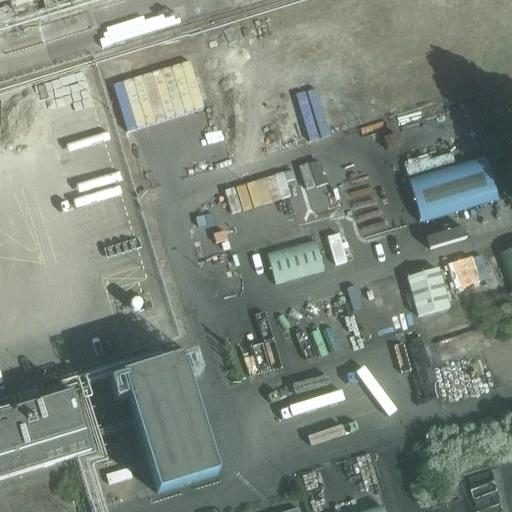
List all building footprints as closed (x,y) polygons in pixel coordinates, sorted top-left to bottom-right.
[(488,162),(408,184),(421,229),(501,206),(488,162)] [(466,244),(463,232),(427,242),(430,255),(466,244)] [(340,241),(328,245),(335,269),(347,265),(340,241)] [(323,273),(315,243),(267,256),(274,286),(323,273)] [(511,250),(494,257),(511,304),(511,250)] [(449,309),(438,269),(406,278),(417,318),(449,309)] [(217,480),(181,362),(120,381),(157,499),(217,480)] [(0,482),(89,455),(71,396),(0,418),(0,482)]
